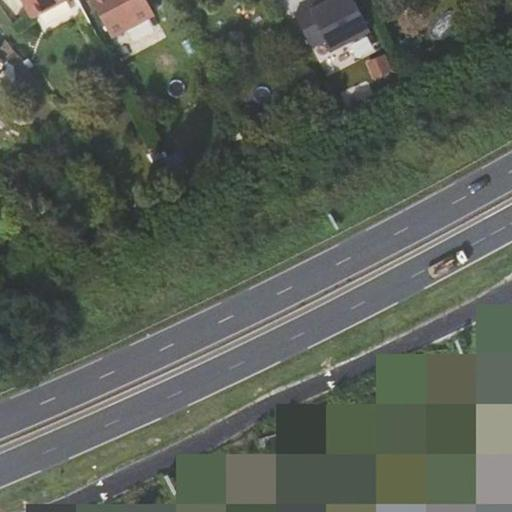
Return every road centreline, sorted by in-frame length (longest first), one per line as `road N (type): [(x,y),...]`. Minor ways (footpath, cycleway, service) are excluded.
road 1 (primary): [(0,470),(275,343),(511,218)]
road 2 (primary): [(511,170),(229,319),(0,420)]
road 3 (unclassified): [(511,290),(55,511)]
road 4 (unclassified): [(391,511),(458,487),(511,502)]
